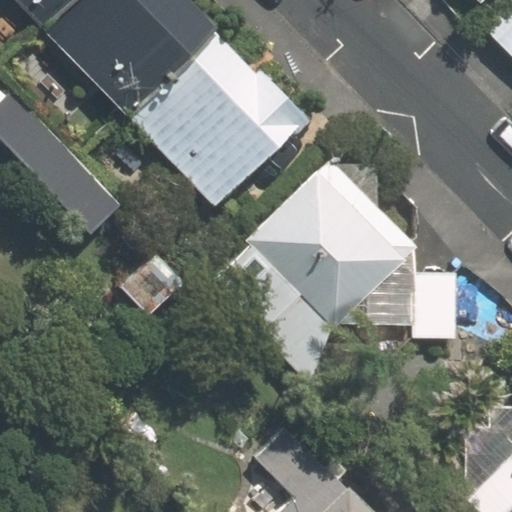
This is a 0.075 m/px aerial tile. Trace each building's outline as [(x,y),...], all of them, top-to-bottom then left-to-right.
[(24,0),(47,22),(69,0),(24,0)] [(219,21),(198,0),(69,0),(47,22),(129,106),(219,21)] [(511,0),(509,0),(490,19),(511,42),(511,0)] [(309,115),(219,21),(129,106),(216,200),(309,115)] [(128,193),(18,83),(0,100),(0,136),(92,229),(128,193)] [(429,237),(337,145),(210,273),(302,364),(429,237)] [(187,270),(157,238),(121,272),(151,304),(187,270)] [(288,491),(267,511),(403,511),(297,407),(250,454),(288,491)] [(511,511),(511,446),(473,486),(499,511),(511,511)]
